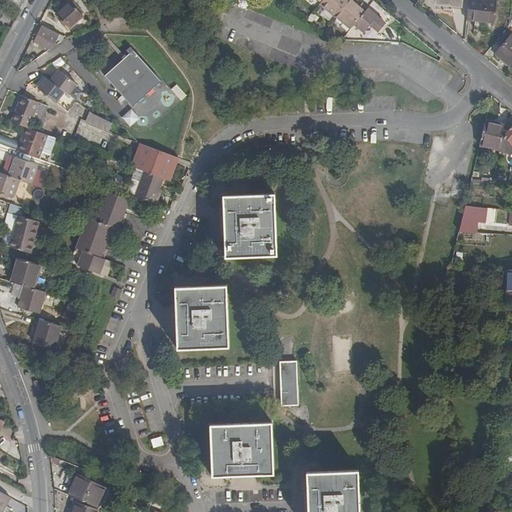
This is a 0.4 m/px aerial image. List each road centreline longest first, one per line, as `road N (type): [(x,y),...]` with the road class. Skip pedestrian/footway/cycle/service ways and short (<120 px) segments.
road 1 (secondary): [(39,511),(34,448),(0,347)]
road 2 (residential): [(393,0),(511,98)]
